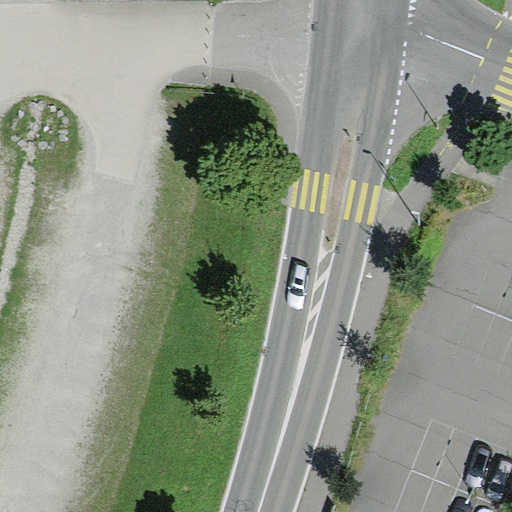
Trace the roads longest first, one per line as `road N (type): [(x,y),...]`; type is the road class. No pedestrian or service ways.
road 1 (primary): [(257,511),(338,194),(365,13)]
road 2 (tertiary): [(511,73),(365,13)]
